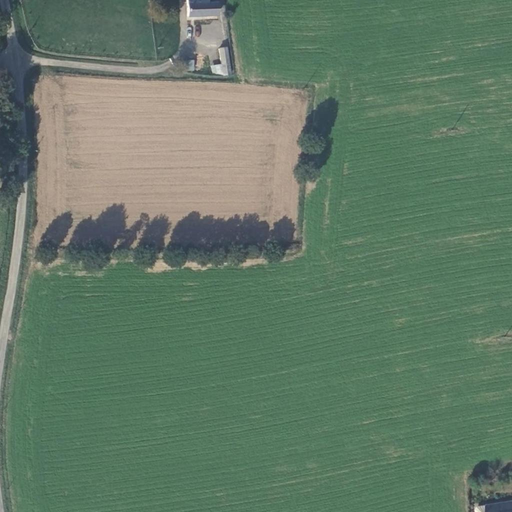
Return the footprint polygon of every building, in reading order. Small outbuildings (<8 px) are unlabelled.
[(208,5),(207,0),(185,0),(187,18),(218,17),(217,4),(208,5)] [(202,35),(204,53),(212,53),(210,35),(202,35)] [(169,47),(173,58),(183,55),(192,53),(194,52),(190,42),(177,47),(176,45),(169,47)] [(229,47),(219,47),(220,64),(211,65),(212,75),(230,74),(229,47)] [(213,61),(212,53),(204,53),(205,61),(213,61)]
